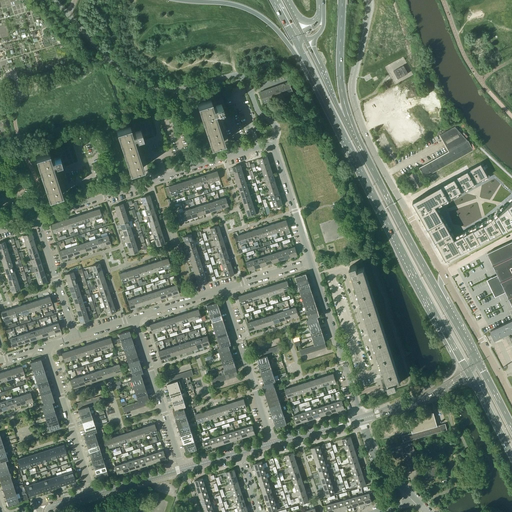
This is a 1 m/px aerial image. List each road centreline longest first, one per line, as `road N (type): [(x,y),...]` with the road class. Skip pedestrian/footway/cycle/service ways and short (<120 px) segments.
road 1 (trunk): [(311,71),(457,352)]
road 2 (unclassified): [(443,276),(353,101),(367,0)]
road 3 (residential): [(271,146),(36,218)]
road 4 (unclassified): [(271,146),(275,126),(257,111),(239,75),(164,89),(126,77),(105,57)]
road 5 (trunk): [(449,312),(344,117)]
road 6 (residential): [(361,415),(310,259)]
road 7 (residential): [(271,443),(222,289)]
road 8 (residential): [(182,468),(133,317)]
road 9 (trunk): [(181,0),(255,13),(311,71)]
road 10 (residential): [(92,494),(44,346)]
road 11 (unclassified): [(511,400),(443,276)]
road 12 (unknown): [(402,205),(482,150),(511,172)]
road 13 (residential): [(74,336),(36,218)]
road 14 (tertiary): [(457,352),(447,376),(361,415)]
